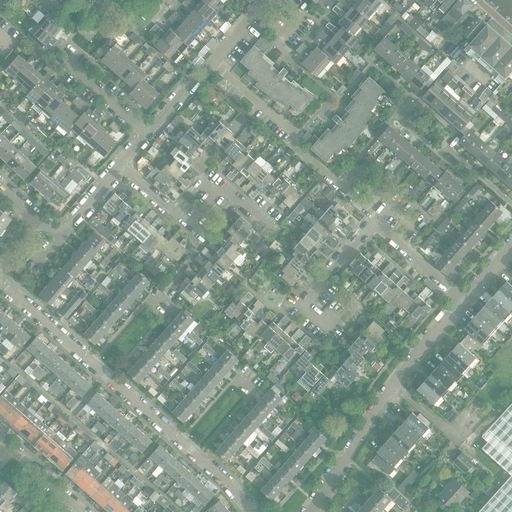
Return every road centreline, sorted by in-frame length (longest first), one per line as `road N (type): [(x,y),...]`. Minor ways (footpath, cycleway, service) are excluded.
road 1 (residential): [(309,511),(392,382),(462,299)]
road 2 (residential): [(375,224),(295,146),(294,134),(210,61)]
road 3 (residential): [(375,224),(300,303),(323,323),(329,317)]
road 4 (residential): [(94,362),(0,281)]
